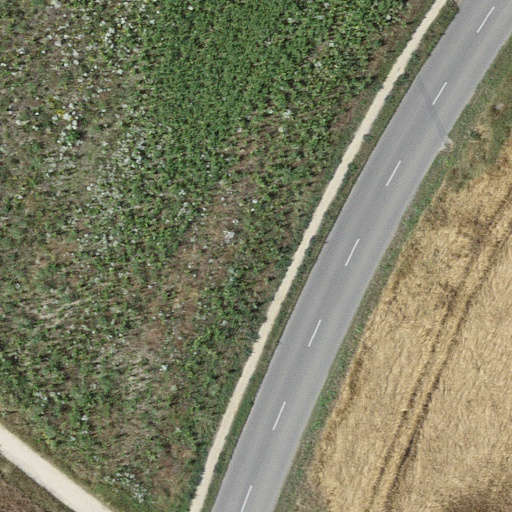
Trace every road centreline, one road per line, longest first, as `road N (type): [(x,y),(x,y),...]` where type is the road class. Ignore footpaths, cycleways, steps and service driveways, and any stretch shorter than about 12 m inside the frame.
road 1 (unclassified): [(243,511),(343,270),(427,113),(501,0)]
road 2 (track): [(95,511),(0,433)]
